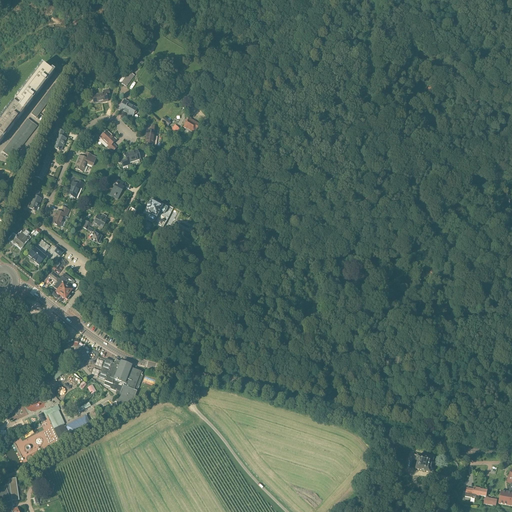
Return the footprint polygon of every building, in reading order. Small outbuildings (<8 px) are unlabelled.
[(150,44),(146,51),(151,53),(155,46),(150,44)] [(0,143),(54,73),(51,71),(50,72),(41,66),(15,99),(14,98),(9,104),(10,105),(0,118),(0,143)] [(129,72),(121,84),(126,88),(134,76),(129,72)] [(101,104),(108,102),(107,96),(110,95),(108,90),(103,91),(103,93),(92,96),(94,104),(100,103),(101,104)] [(154,94),(146,104),(150,106),(158,97),(154,94)] [(132,118),(137,109),(133,107),(134,106),(124,100),(118,111),(132,118)] [(195,133),(200,125),(191,119),(189,117),(187,120),(186,122),(186,123),(184,127),(187,129),(187,128),(194,132),(194,133),(195,133)] [(164,118),(161,121),(168,127),(171,123),(164,118)] [(175,125),(170,131),(174,135),(180,129),(175,125)] [(157,135),(159,127),(152,126),(151,132),(147,131),(145,141),(146,141),(145,146),(154,147),(156,134),(157,135)] [(62,137),(64,132),(58,130),(55,136),(56,137),(54,136),(50,147),(52,148),(61,152),(66,139),(62,137)] [(112,153),(117,148),(113,144),(116,141),(106,131),(99,138),(108,146),(107,148),(112,153)] [(122,167),(130,165),(129,163),(140,160),(137,151),(124,154),(124,155),(123,156),(121,159),(121,161),(121,162),(122,167)] [(92,167),(96,158),(86,153),(84,159),(79,157),(74,169),(83,173),(86,165),(92,167)] [(40,162),(34,177),(42,180),(44,176),(45,174),(46,174),(48,168),(46,166),(47,163),(47,164),(49,159),(50,158),(42,155),(39,162),(40,162)] [(117,200),(123,189),(121,188),(123,184),(116,180),(113,186),(114,187),(109,196),(117,200)] [(72,183),(67,195),(69,196),(73,198),(76,199),(80,188),(82,189),(84,184),(78,182),(76,185),(72,183)] [(36,211),(41,199),(37,198),(40,193),(33,190),(29,199),(31,200),(28,208),(36,211)] [(152,200),(146,211),(149,213),(147,217),(155,221),(157,217),(160,219),(157,224),(163,227),(173,209),(164,204),(163,207),(152,200)] [(56,212),(51,224),(60,228),(60,227),(63,228),(65,223),(63,222),(65,217),(66,218),(69,211),(63,208),(60,213),(56,212)] [(106,220),(107,217),(103,215),(102,217),(98,215),(93,225),(102,229),(107,220),(106,220)] [(143,230),(147,224),(141,221),(138,227),(143,230)] [(13,236),(10,240),(13,243),(20,249),(29,239),(27,237),(30,234),(26,231),(24,232),(23,231),(22,233),(20,236),(19,235),(16,239),(13,236)] [(93,233),(89,240),(97,244),(98,244),(99,244),(100,245),(101,244),(101,243),(101,242),(101,241),(100,240),(101,237),(93,233)] [(34,248),(28,256),(34,261),(33,261),(39,265),(46,256),(47,255),(45,253),(50,247),(40,240),(34,248)] [(57,249),(54,252),(59,256),(60,257),(64,252),(56,246),(55,247),(57,249)] [(52,261),(49,264),(52,266),(60,257),(59,256),(55,260),(54,259),(52,262),(52,261)] [(54,265),(50,269),(54,272),(57,268),(60,265),(57,262),(54,265)] [(52,273),(49,276),(57,283),(54,288),(57,291),(56,293),(57,293),(57,294),(58,295),(59,295),(62,297),(62,298),(63,299),(64,299),(65,299),(68,300),(70,297),(68,295),(70,293),(69,292),(71,289),(70,288),(75,282),(64,274),(60,280),(52,273)] [(59,350),(56,354),(60,357),(61,358),(64,358),(65,363),(68,362),(68,361),(71,360),(72,360),(70,350),(65,351),(63,351),(62,349),(60,350),(59,350)] [(60,358),(46,371),(52,378),(46,383),(47,384),(53,379),(55,381),(63,373),(69,368),(60,358)] [(155,378),(130,368),(130,367),(117,362),(116,362),(114,363),(105,359),(101,370),(98,379),(105,382),(104,385),(114,389),(113,390),(117,392),(117,394),(120,395),(116,404),(120,411),(132,403),(136,394),(144,398),(147,392),(149,393),(155,378)] [(45,384),(47,381),(42,377),(34,389),(39,392),(45,384)] [(86,385),(83,382),(78,387),(82,390),(86,385)] [(96,392),(92,385),(89,387),(87,388),(91,395),(93,394),(96,392)] [(67,391),(61,387),(57,393),(64,397),(67,391)] [(88,403),(76,410),(77,412),(78,413),(90,407),(89,405),(88,403)] [(46,417),(48,415),(59,411),(57,406),(44,412),(46,417)] [(59,411),(48,416),(49,419),(54,429),(63,425),(64,425),(59,411),(60,411),(59,411)] [(71,437),(91,426),(85,415),(65,427),(71,437)] [(63,425),(54,429),(60,446),(63,444),(71,440),(63,425)] [(414,456),(412,466),(417,467),(416,470),(430,473),(433,460),(414,456)] [(40,470),(47,483),(52,480),(45,467),(40,470)] [(501,491),(499,504),(511,506),(511,468),(508,477),(506,482),(510,483),(511,483),(509,492),(501,491)] [(9,511),(5,511),(18,511),(17,508),(13,509),(12,502),(19,501),(15,479),(8,480),(9,483),(5,485),(6,487),(0,488),(0,505),(7,504),(9,511)] [(441,492),(451,495),(454,486),(444,483),(441,492)] [(467,488),(465,496),(472,498),(476,499),(476,496),(479,496),(486,497),(487,491),(478,489),(478,490),(474,489),(467,488)] [(496,507),(497,500),(489,498),(486,497),(486,498),(485,498),(484,504),(496,507)]
